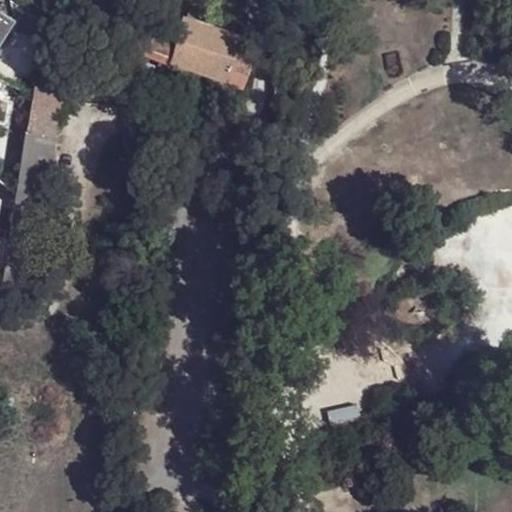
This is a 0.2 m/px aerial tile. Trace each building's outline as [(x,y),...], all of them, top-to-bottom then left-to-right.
[(0,0),(0,42),(2,44),(17,21),(11,0),(0,0)] [(183,16),(203,23),(205,17),(185,10),(183,16)] [(229,82),(244,87),(253,64),(240,58),(248,39),(203,23),(183,16),(171,61),(229,82)] [(168,63),(172,38),(149,29),(145,27),(143,33),(136,51),(168,63)] [(59,33),(42,31),(36,70),(53,73),(59,33)] [(229,82),(171,61),(167,73),(201,85),(200,90),(223,97),(229,82)] [(58,134),(67,75),(53,73),(36,70),(33,94),(27,129),(58,134)] [(12,84),(0,78),(0,124),(5,125),(9,102),(4,100),(12,84)] [(156,143),(162,99),(133,95),(127,138),(150,142),(156,143)] [(55,155),(58,134),(27,129),(24,151),(55,155)] [(55,155),(24,151),(3,288),(34,293),(55,155)]
